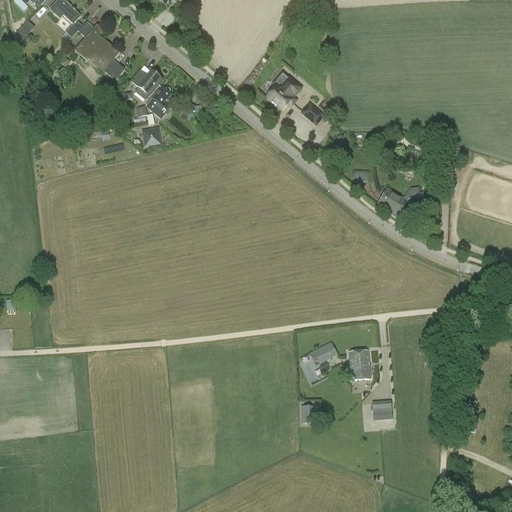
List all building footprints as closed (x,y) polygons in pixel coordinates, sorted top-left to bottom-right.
[(18,0),(25,7),(30,2),(33,5),(34,4),(38,9),(46,0),(18,0)] [(78,33),(82,28),(76,22),(80,18),(60,0),(59,0),(49,11),(60,21),(63,17),(73,26),(66,34),(71,40),(78,33)] [(14,36),(21,44),(35,30),(27,22),(14,36)] [(87,23),(82,28),(78,33),(86,40),(75,52),(86,62),(88,60),(103,73),(119,55),(99,37),(103,32),(96,27),(94,30),(87,23)] [(41,26),(21,45),(27,51),(36,42),(41,47),(51,37),(41,26)] [(119,66),(109,78),(115,83),(125,71),(119,66)] [(137,88),(138,89),(134,94),(145,102),(162,82),(151,73),(147,78),(146,77),(137,88)] [(275,89),(266,100),(281,113),(287,107),(290,103),(294,106),(297,102),(293,99),(301,89),(289,79),(288,79),(286,77),(282,74),(271,86),(275,89)] [(166,88),(164,90),(162,88),(146,108),(160,120),(169,108),(164,105),(171,96),(169,94),(170,91),(166,88)] [(309,105),(301,114),(315,127),(324,117),(309,105)] [(141,132),(144,149),(161,146),(158,129),(141,132)] [(440,179),(440,184),(445,183),(450,183),(450,179),(451,179),(451,164),(451,153),(450,149),(440,149),(440,179)] [(419,206),(420,206),(419,208),(421,209),(414,221),(424,227),(432,214),(428,212),(429,209),(433,210),(437,197),(423,192),(422,194),(419,194),(419,189),(409,190),(403,200),(387,190),(377,207),(397,220),(408,203),(409,200),(419,199),(421,199),(419,206)] [(313,362),(316,360),(319,365),(337,356),(331,344),(309,355),(313,362)] [(370,381),(368,353),(349,354),(351,382),(370,381)] [(173,388),(170,392),(175,463),(176,464),(179,466),(181,467),(211,464),(213,463),(215,460),(215,458),(209,389),(205,385),(173,388)] [(373,422),(392,421),(391,402),(372,403),(373,422)] [(313,425),(313,408),(301,408),(301,426),(313,425)]
